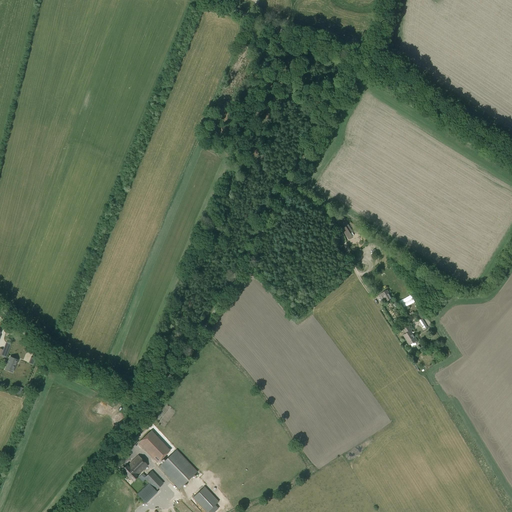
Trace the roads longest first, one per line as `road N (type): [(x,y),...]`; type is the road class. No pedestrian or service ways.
road 1 (unclassified): [(61,511),(191,340),(364,56)]
road 2 (unclassified): [(511,152),(364,56)]
road 3 (track): [(147,397),(38,348),(0,307)]
road 4 (unclassified): [(364,56),(215,0)]
